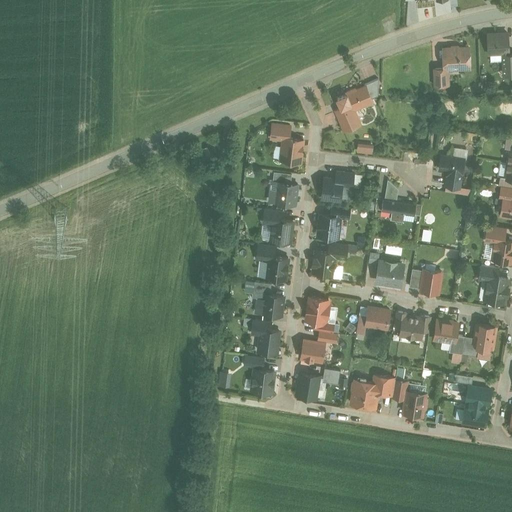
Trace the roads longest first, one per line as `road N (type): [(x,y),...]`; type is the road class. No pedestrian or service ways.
road 1 (track): [(187,511),(229,111)]
road 2 (tertiary): [(0,210),(297,83)]
road 3 (tertiary): [(297,83),(409,36),(511,12)]
road 4 (residential): [(281,404),(495,441)]
road 5 (residential): [(297,283),(511,317)]
road 6 (residential): [(311,158),(297,283)]
road 7 (residential): [(297,283),(281,404)]
